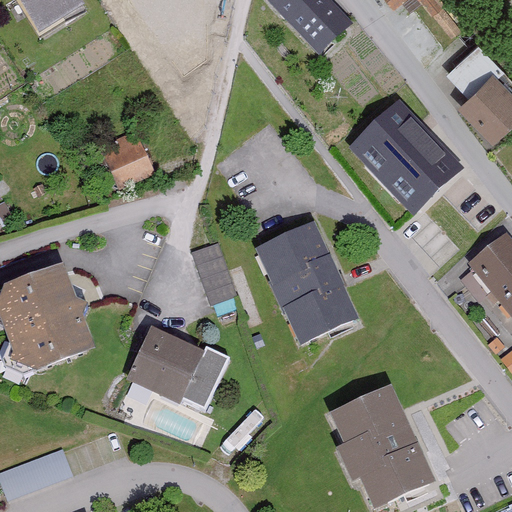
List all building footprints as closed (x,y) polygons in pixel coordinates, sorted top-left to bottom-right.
[(89,7),(84,0),(22,0),(46,36),(89,7)] [(358,32),(329,0),(272,0),(326,60),(358,32)] [(410,0),(385,0),(396,13),(410,0)] [(464,26),(441,0),(432,0),(427,5),(453,35),(464,26)] [(509,72),(480,44),(450,76),(473,99),(465,107),(501,142),(511,131),(511,84),(504,77),(509,72)] [(469,172),(407,108),(356,157),(419,221),(469,172)] [(157,178),(137,137),(101,154),(121,195),(157,178)] [(262,253),(304,353),(364,328),(322,228),(262,253)] [(511,238),(477,266),(511,311),(511,238)] [(234,300),(216,248),(191,257),(210,309),(234,300)] [(73,269),(12,292),(5,314),(24,363),(46,374),(105,351),(73,269)] [(211,355),(160,332),(136,384),(187,407),(211,355)] [(384,511),(442,487),(399,391),(339,417),(354,450),(343,455),(358,490),(368,485),(379,511),(384,511)] [(74,479),(64,454),(0,477),(0,485),(7,503),(74,479)]
